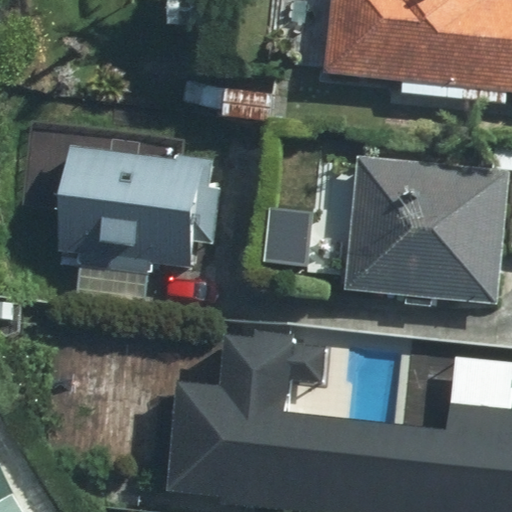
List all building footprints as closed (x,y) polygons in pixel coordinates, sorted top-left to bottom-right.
[(511,0),(337,0),(334,76),(415,80),(414,95),(511,98),(511,0)] [(192,161),(192,144),(80,140),(76,269),(203,273),(204,246),(223,247),(226,162),(192,161)] [(511,160),(367,155),(361,287),(508,293),(510,253),(511,253),(511,160)] [(315,266),(318,205),(279,202),(276,264),(315,266)] [(193,510),(215,511),(511,511),(511,365),(471,363),(466,423),(322,412),(328,330),(225,322),(220,389),(187,386),(186,406),(155,404),(149,485),(195,488),(193,510)] [(21,511),(0,477),(0,511),(21,511)]
